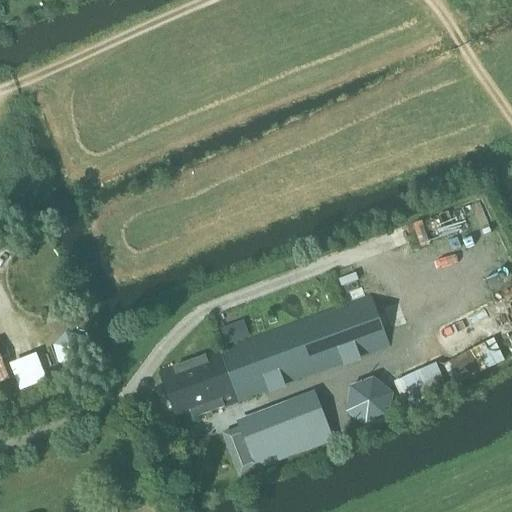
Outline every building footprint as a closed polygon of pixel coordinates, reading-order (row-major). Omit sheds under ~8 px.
[(371,296),(161,374),(180,426),(390,348),(371,296)] [(244,321),(221,330),(227,347),(250,338),(244,321)] [(0,354),(0,385),(11,381),(0,354)] [(437,365),(393,384),(403,405),(408,403),(411,409),(449,392),(437,365)] [(350,388),(348,414),(367,430),(391,421),(394,396),(373,378),(350,388)] [(257,471),(333,441),(317,398),(240,429),(257,471)]
